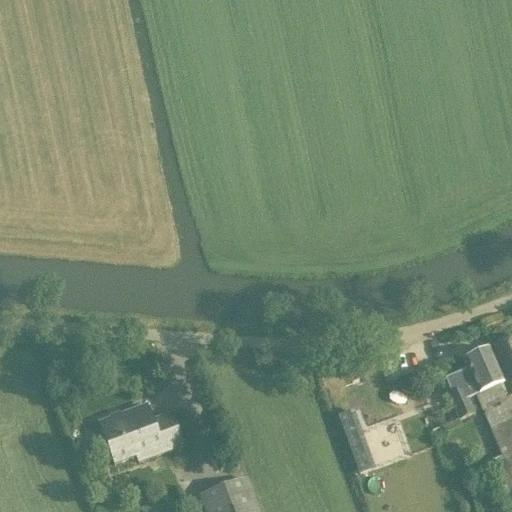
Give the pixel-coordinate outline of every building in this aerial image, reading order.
[(475,400),(490,434),(511,424),(511,407),(509,401),(511,399),(511,342),(488,353),(503,387),(475,400)] [(463,392),(446,399),(457,425),(475,418),(468,403),(475,400),(503,387),(488,353),(462,365),(472,387),(462,391),(463,392)] [(106,425),(98,428),(113,469),(135,461),(138,467),(181,451),(172,427),(154,434),(145,411),(122,419),(117,417),(108,421),(106,425)] [(371,472),(350,416),(338,420),(359,476),(371,472)] [(511,485),(506,473),(495,478),(508,508),(511,506),(511,485)] [(204,511),(255,511),(245,484),(200,500),(204,511)]
